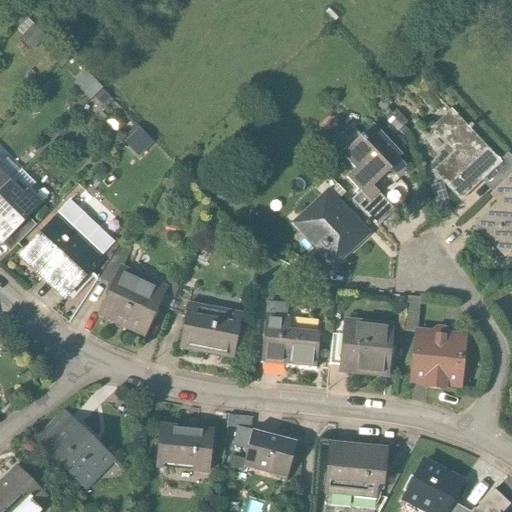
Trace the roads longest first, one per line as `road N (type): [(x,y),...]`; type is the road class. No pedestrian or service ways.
road 1 (residential): [(474,437),(215,395),(101,360)]
road 2 (residential): [(474,437),(492,383),(490,338),(428,259)]
road 3 (residential): [(101,360),(0,283)]
road 4 (residential): [(101,360),(0,434)]
